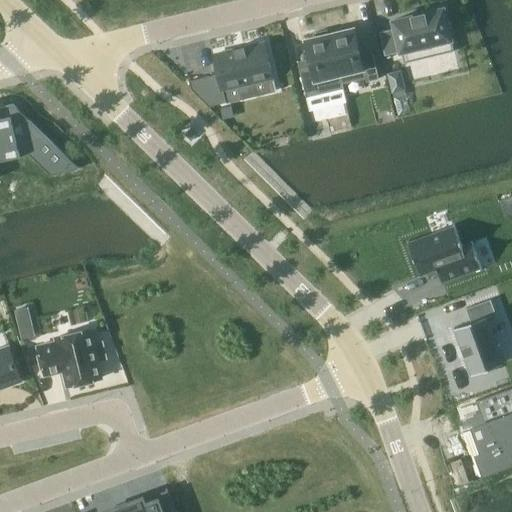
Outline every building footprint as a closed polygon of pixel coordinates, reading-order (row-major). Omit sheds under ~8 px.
[(396,28),(380,32),(386,55),(401,51),(404,63),(455,51),(444,8),(394,20),(396,28)] [(355,28),(330,34),(342,84),(343,83),(366,78),(367,81),(379,78),(373,51),(361,54),(355,28)] [(312,65),(300,68),(307,97),(344,88),(343,83),(342,84),(330,34),(328,34),(327,30),(315,33),(316,37),(306,39),(312,65)] [(269,43),(216,55),(225,92),(278,79),(269,43)] [(0,160),(29,154),(51,175),(79,168),(14,104),(0,107),(0,160)] [(455,225),(408,242),(420,275),(437,269),(442,282),(482,267),(473,242),(463,246),(455,225)] [(469,322),(455,327),(472,374),(504,362),(488,317),(496,314),(491,299),(467,308),(471,320),(469,321),(469,322)] [(57,341),(38,346),(45,374),(64,370),(68,386),(102,378),(98,361),(107,359),(103,341),(94,343),(90,329),(56,337),(57,341)] [(0,388),(22,380),(9,346),(0,349),(0,388)] [(496,412),(485,416),(494,443),(486,445),(491,461),(511,453),(511,383),(489,392),(496,412)] [(177,511),(168,487),(166,488),(167,490),(144,498),(144,497),(141,498),(141,499),(138,500),(138,499),(128,503),(118,507),(108,511),(105,511),(104,511),(177,511)]
